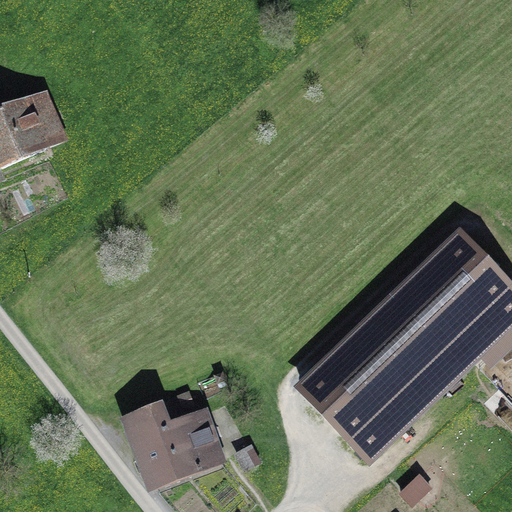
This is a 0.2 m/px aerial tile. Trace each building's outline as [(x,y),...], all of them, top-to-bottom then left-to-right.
[(26,104),(0,114),(0,165),(2,171),(66,144),(65,141),(82,134),(75,117),(58,124),(47,97),(27,106),(26,104)] [(511,342),(511,292),(466,244),(420,288),(413,280),(392,300),(400,308),(307,397),(369,461),(481,353),(491,363),(511,342)] [(148,412),(124,421),(142,467),(148,465),(157,488),(222,464),(203,414),(156,432),(148,412)] [(261,463),(251,447),(238,455),(248,471),(261,463)] [(431,490),(420,479),(401,497),(412,509),(431,490)]
